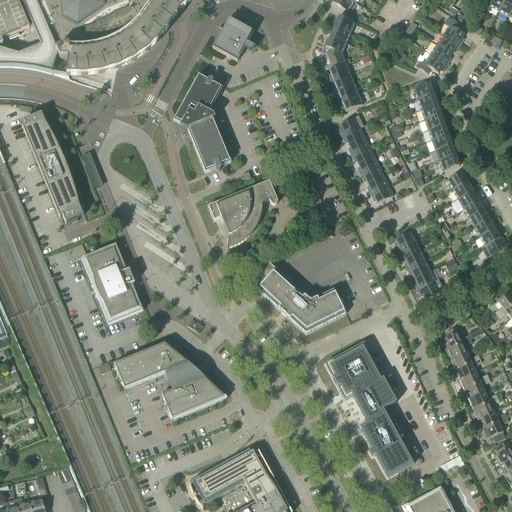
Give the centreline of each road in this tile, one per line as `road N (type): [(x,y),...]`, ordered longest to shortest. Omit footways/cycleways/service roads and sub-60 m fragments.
road 1 (residential): [(511,218),(479,164),(454,95),(481,48),(511,64)]
road 2 (tertiary): [(224,329),(141,141)]
road 3 (residential): [(399,309),(364,221),(313,129)]
road 4 (residential): [(382,511),(299,360)]
road 5 (residential): [(141,141),(23,94)]
road 6 (residential): [(267,14),(313,129)]
road 7 (tertiary): [(347,511),(289,406)]
